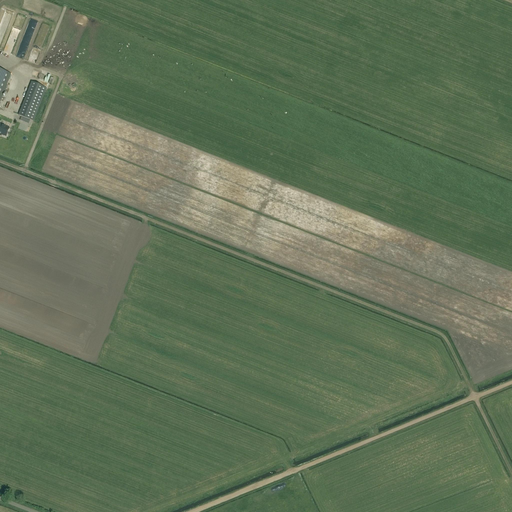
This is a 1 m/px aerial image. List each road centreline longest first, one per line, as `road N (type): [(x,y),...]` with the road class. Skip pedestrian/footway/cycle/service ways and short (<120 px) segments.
road 1 (track): [(0,160),(439,332),(473,395)]
road 2 (track): [(473,395),(191,511)]
